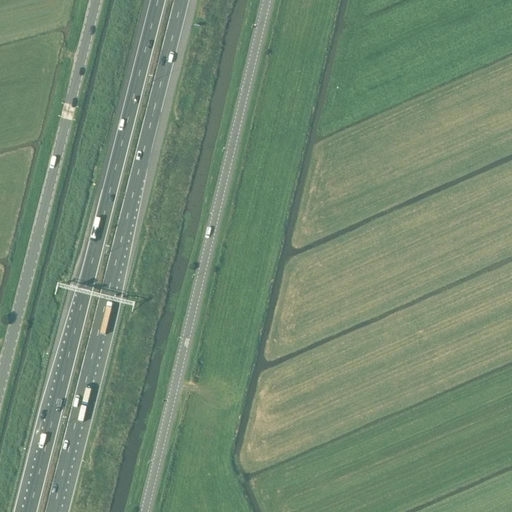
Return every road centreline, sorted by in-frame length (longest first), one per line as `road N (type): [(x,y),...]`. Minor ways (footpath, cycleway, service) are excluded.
road 1 (motorway): [(52,511),(181,0)]
road 2 (motorway): [(157,0),(28,511)]
road 3 (tertiary): [(145,511),(267,0)]
road 4 (tertiary): [(99,0),(0,388)]
